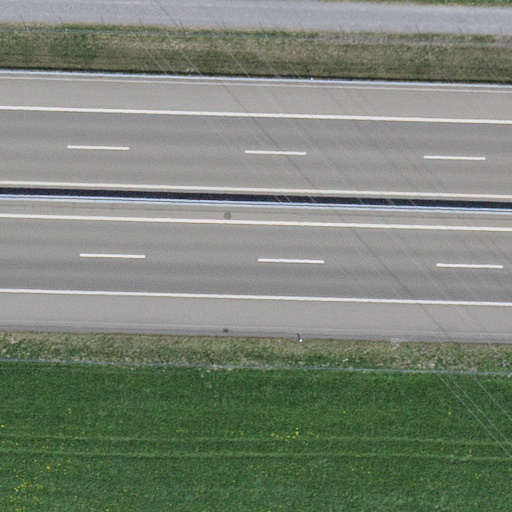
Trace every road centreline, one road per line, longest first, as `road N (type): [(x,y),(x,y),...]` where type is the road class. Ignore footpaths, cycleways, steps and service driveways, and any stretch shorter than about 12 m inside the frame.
road 1 (track): [(511,21),(0,6)]
road 2 (motorway): [(511,159),(0,145)]
road 3 (motorway): [(0,254),(511,268)]
